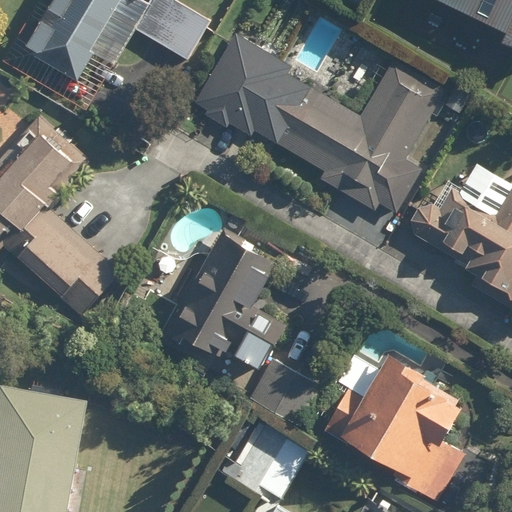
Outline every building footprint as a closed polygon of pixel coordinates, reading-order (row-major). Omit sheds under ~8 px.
[(132,29),(189,60),(210,22),(175,3),(176,0),(148,0),(147,3),(141,0),(53,0),(21,56),(95,97),(132,29)] [(511,0),(424,0),(501,39),(497,48),(511,54),(511,0)] [(202,117),(247,143),(252,134),(322,174),(317,182),(374,214),(379,206),(395,214),(420,168),(406,161),(445,84),(392,58),(363,118),(285,79),(290,68),(236,36),(197,105),(206,110),(202,117)] [(44,207),(47,210),(71,183),(69,181),(78,171),(80,174),(90,163),(40,117),(0,160),(0,236),(9,226),(19,235),(44,207)] [(458,192),(450,187),(415,245),(511,302),(511,177),(507,186),(474,166),(458,192)] [(119,272),(45,210),(5,252),(79,318),(119,272)] [(221,359),(237,331),(268,348),(281,326),(250,308),(275,264),(254,252),(258,246),(226,228),(163,337),(203,360),(207,352),(221,359)] [(266,350),(242,336),(229,359),(253,373),(266,350)] [(347,386),(322,431),(336,440),(364,464),(406,480),(404,487),(437,502),(466,452),(439,437),(459,402),(430,386),(435,377),(377,344),(352,388),(347,386)] [(252,399),(300,429),(303,424),(309,428),(318,414),(314,411),(333,381),(284,349),(252,399)] [(0,511),(70,511),(92,397),(5,381),(0,406),(0,511)] [(309,451),(288,440),(262,487),(281,500),(309,451)] [(386,511),(367,501),(360,511),(386,511)]
